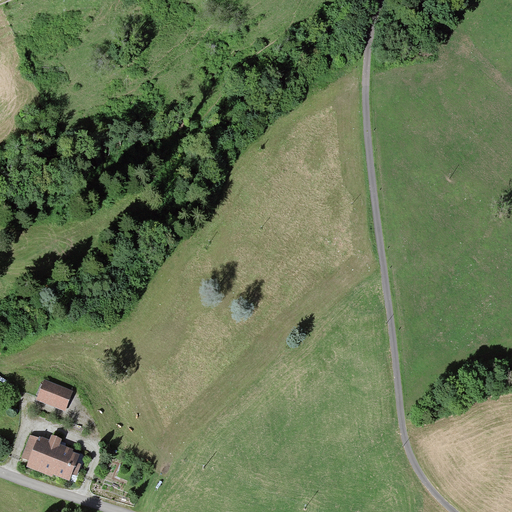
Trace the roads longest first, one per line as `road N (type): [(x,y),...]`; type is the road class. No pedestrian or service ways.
road 1 (track): [(379,0),(367,38),(363,104),(398,407),(416,471),(451,511)]
road 2 (unclassified): [(0,471),(117,511)]
